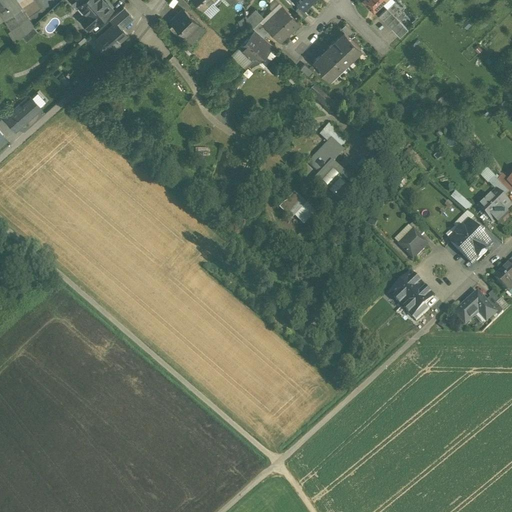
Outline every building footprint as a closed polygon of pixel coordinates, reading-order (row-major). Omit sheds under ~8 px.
[(0,0),(0,12),(4,19),(21,8),(17,2),(21,0),(0,0)] [(84,0),(80,4),(78,6),(88,18),(83,22),(89,30),(112,9),(103,0),(84,0)] [(191,0),(203,12),(214,0),(191,0)] [(292,0),(302,10),(310,1),(311,3),(314,0),(292,0)] [(386,0),(364,0),(362,2),(373,13),(386,0)] [(264,25),(263,26),(270,32),(280,43),(286,36),(286,35),(298,23),(282,7),(264,25)] [(21,8),(4,19),(11,30),(28,19),(21,8)] [(132,18),(123,8),(110,19),(114,24),(115,23),(118,26),(120,24),(123,26),(132,18)] [(198,25),(182,9),(170,22),(181,33),(185,37),(186,37),(198,25)] [(386,9),(378,17),(382,21),(390,13),(386,9)] [(255,13),(246,21),(247,24),(253,29),(260,22),(261,22),(262,20),(255,13)] [(390,13),(382,21),(386,25),(395,17),(390,13)] [(395,17),(386,25),(391,29),(399,21),(395,17)] [(28,19),(11,30),(18,40),(33,26),(28,19)] [(399,21),(391,29),(395,34),(403,26),(399,21)] [(261,22),(260,22),(253,29),(255,31),(264,38),(270,32),(263,26),(264,25),(261,22)] [(114,24),(96,40),(107,52),(113,47),(114,48),(120,42),(119,41),(126,35),(118,26),(115,23),(114,24)] [(353,33),(344,25),(340,29),(343,32),(348,38),(353,33)] [(403,26),(395,34),(399,38),(407,30),(403,26)] [(264,38),(255,31),(239,47),(252,59),(247,65),(251,69),(254,66),(254,65),(257,61),(269,50),(272,46),(264,38)] [(348,38),(343,32),(335,40),(351,57),(359,49),(348,38)] [(185,37),(181,33),(177,37),(187,46),(192,42),(186,37),(185,37)] [(351,57),(335,40),(328,47),(344,64),(351,57)] [(252,59),(239,47),(230,56),(243,68),(247,65),(252,59)] [(344,64),(328,47),(320,55),(336,72),(344,64)] [(269,50),(257,61),(263,67),(274,55),(269,50)] [(336,72),(320,55),(312,63),(328,80),(336,72)] [(313,72),(304,65),(300,69),(309,77),(313,72)] [(333,105),(313,88),(309,94),(332,114),(341,104),(337,100),(333,105)] [(31,98),(21,106),(19,104),(4,118),(15,130),(40,108),(31,98)] [(301,98),(290,110),(299,119),(307,112),(300,106),(305,101),(301,98)] [(320,136),(328,144),(331,141),(340,149),(347,140),(330,125),(320,136)] [(328,144),(320,152),(330,162),(331,161),(341,151),(340,149),(331,141),(328,144)] [(330,162),(320,152),(308,165),(318,174),(330,162)] [(318,174),(308,185),(320,197),(343,173),(331,161),(330,162),(318,174)] [(374,164),(354,184),(345,194),(351,200),(353,201),(382,172),(374,164)] [(343,173),(320,197),(331,208),(345,194),(354,184),(343,173)] [(509,183),(503,177),(498,182),(508,193),(510,195),(511,193),(511,187),(509,184),(509,183)] [(498,182),(495,179),(489,185),(496,192),(502,199),(508,193),(498,182)] [(296,192),(279,209),(292,222),(296,218),(305,227),(317,214),(296,192)] [(502,199),(496,192),(484,203),(487,206),(481,211),(492,223),(510,207),(502,199)] [(345,194),(331,208),(337,214),(345,206),(351,200),(345,194)] [(467,210),(471,205),(460,196),(456,201),(467,210)] [(485,230),(474,218),(469,222),(481,234),(485,230)] [(481,234),(469,222),(459,232),(482,255),(492,245),(481,234)] [(425,234),(414,223),(410,227),(410,228),(414,232),(421,238),(425,234)] [(409,227),(395,241),(399,246),(414,232),(410,228),(410,227),(409,227)] [(421,238),(414,232),(399,246),(414,260),(428,246),(421,238)] [(482,255),(459,232),(449,242),(472,265),(482,255)] [(511,287),(511,264),(511,263),(494,279),(507,292),(511,287)] [(390,295),(402,307),(423,287),(411,275),(390,295)] [(423,287),(402,307),(412,318),(413,317),(425,305),(433,298),(423,287)] [(500,300),(493,292),(488,295),(491,298),(496,304),(500,300)] [(486,302),(478,293),(468,302),(469,303),(463,308),(462,307),(455,314),(465,326),(481,312),(487,319),(494,312),(486,302)] [(496,304),(491,298),(486,302),(494,312),(499,308),(496,304)] [(425,305),(413,317),(417,321),(429,310),(425,305)] [(503,312),(499,308),(494,312),(499,317),(503,312)]
